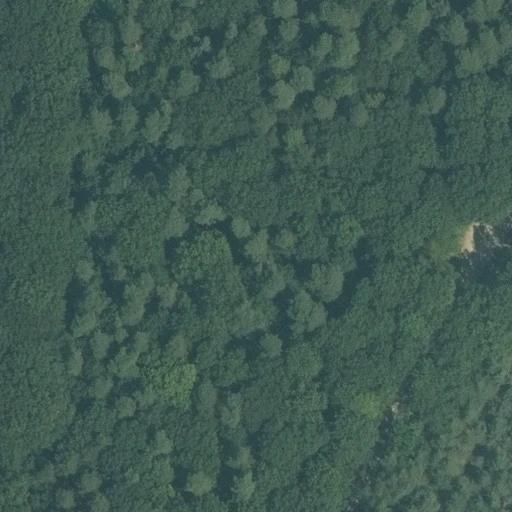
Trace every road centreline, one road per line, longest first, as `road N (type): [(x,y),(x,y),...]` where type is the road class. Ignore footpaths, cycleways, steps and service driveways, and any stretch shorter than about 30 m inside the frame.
road 1 (track): [(0,392),(47,0)]
road 2 (tertiary): [(338,511),(511,231)]
